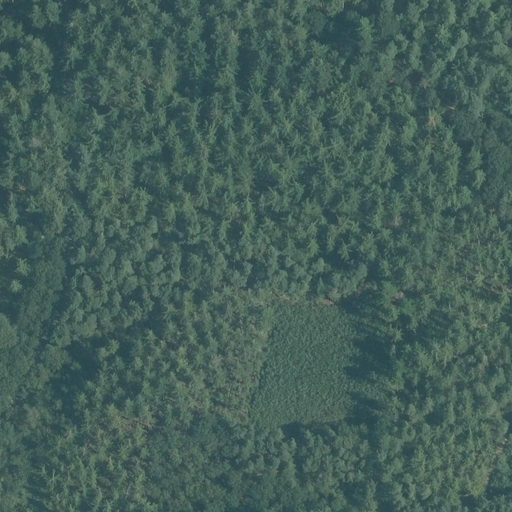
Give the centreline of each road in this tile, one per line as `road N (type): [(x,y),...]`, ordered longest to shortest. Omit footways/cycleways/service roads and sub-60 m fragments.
road 1 (track): [(68,224),(167,226),(265,256),(378,270),(409,258),(468,210),(511,193)]
road 2 (tertiary): [(0,425),(47,336),(66,269),(60,0)]
road 3 (track): [(511,265),(487,197),(487,145),(382,70),(369,34),(370,0)]
